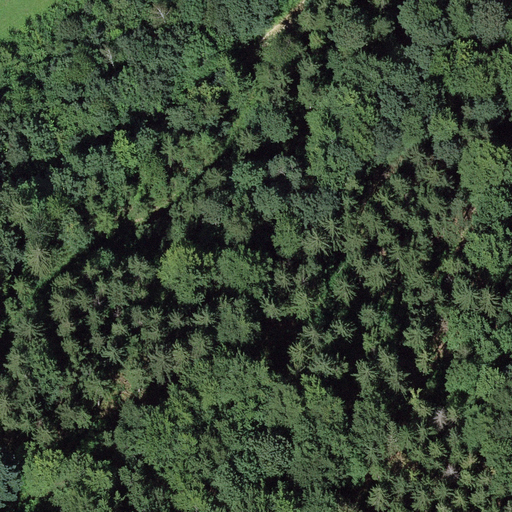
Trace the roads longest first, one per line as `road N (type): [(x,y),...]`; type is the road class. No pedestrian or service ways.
road 1 (track): [(0,502),(104,438),(371,305),(511,208)]
road 2 (track): [(304,0),(216,82),(128,145),(0,196)]
